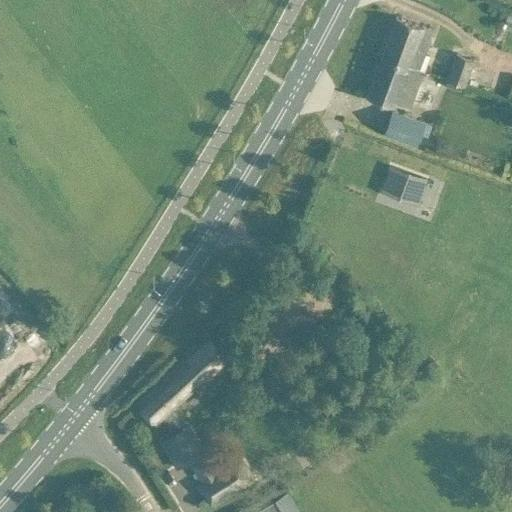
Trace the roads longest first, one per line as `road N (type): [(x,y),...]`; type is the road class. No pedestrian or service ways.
road 1 (primary): [(72,418),(237,187),(341,0)]
road 2 (unclassified): [(151,511),(72,418)]
